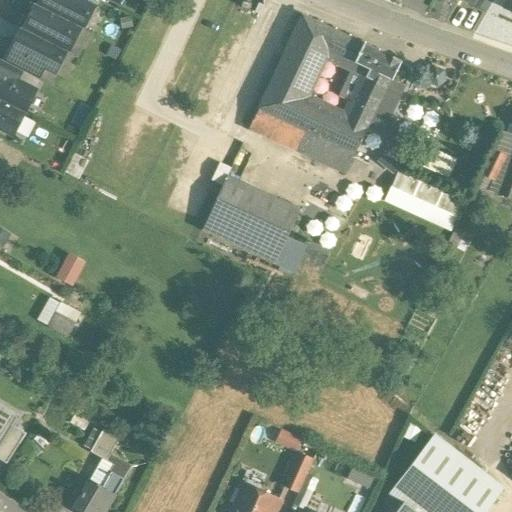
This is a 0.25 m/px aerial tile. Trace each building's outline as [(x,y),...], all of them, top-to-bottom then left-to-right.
[(83,4),(75,0),(39,0),(36,6),(79,28),(78,29),(80,30),(92,8),(83,4)] [(511,0),(505,0),(502,9),(511,13),(511,0)] [(79,28),(36,6),(35,5),(22,30),(21,30),(64,52),(64,53),(66,54),(78,29),(79,28)] [(334,32),(303,18),(303,17),(302,16),(249,127),(294,148),(293,151),(343,175),(353,154),(354,154),(365,130),(364,129),(360,127),(344,120),(302,100),(322,58),(322,57),(326,50),(334,32)] [(64,52),(21,30),(22,30),(20,29),(9,51),(43,68),(43,69),(53,74),(64,53),(64,52)] [(348,39),(334,32),(326,50),(339,56),(348,39)] [(362,46),(348,39),(339,56),(335,64),(349,71),(354,62),(362,46)] [(382,55),(362,46),(354,62),(368,69),(358,91),(344,120),(360,127),(364,129),(388,79),(390,81),(399,62),(383,54),(382,55)] [(339,56),(326,50),(322,57),(335,64),(339,56)] [(43,68),(9,51),(3,63),(21,72),(37,80),(43,69),(43,68)] [(3,63),(0,61),(0,74),(16,83),(21,72),(3,63)] [(368,69),(354,62),(349,71),(343,84),(358,91),(368,69)] [(442,72),(433,68),(425,74),(427,84),(436,87),(444,81),(442,72)] [(0,74),(0,101),(22,113),(33,92),(16,83),(0,74)] [(388,79),(364,129),(365,130),(380,136),(404,87),(390,81),(388,79)] [(22,113),(0,101),(0,128),(11,135),(22,113)] [(511,136),(501,133),(492,151),(504,156),(492,182),(500,186),(507,167),(510,168),(511,161),(511,136)] [(383,149),(377,156),(393,170),(399,163),(383,149)] [(504,156),(492,151),(474,189),(485,194),(491,181),(492,182),(504,156)] [(91,159),(77,152),(65,176),(79,183),(91,159)] [(511,170),(509,170),(510,168),(507,167),(500,186),(498,194),(511,199),(511,170)] [(226,177),(201,231),(273,265),(299,211),(226,177)] [(467,206),(399,177),(386,208),(453,237),(467,206)] [(326,212),(307,202),(293,233),(312,242),(326,212)] [(14,241),(0,232),(0,249),(6,254),(14,241)] [(69,249),(56,274),(74,283),(87,258),(69,249)] [(59,305),(48,328),(67,337),(79,315),(59,305)] [(0,447),(13,427),(19,418),(0,406),(0,447)] [(274,439),(294,451),(302,438),(282,426),(274,439)] [(25,435),(13,427),(0,447),(0,461),(6,465),(25,435)] [(118,439),(102,430),(90,453),(105,461),(118,439)] [(484,511),(501,491),(431,437),(387,493),(412,511),(484,511)] [(296,454),(282,485),(297,492),(311,461),(296,454)] [(130,467),(116,459),(108,472),(110,473),(122,480),(130,467)] [(353,465),(348,475),(371,484),(375,474),(353,465)] [(481,475),(501,491),(508,482),(488,466),(481,475)] [(323,472),(316,489),(325,493),(332,475),(323,472)] [(101,488),(89,480),(71,511),(73,511),(104,511),(114,495),(122,480),(110,473),(101,488)] [(275,511),(280,502),(239,484),(236,490),(234,489),(228,502),(230,503),(227,509),(233,511),(232,511),(275,511)]
